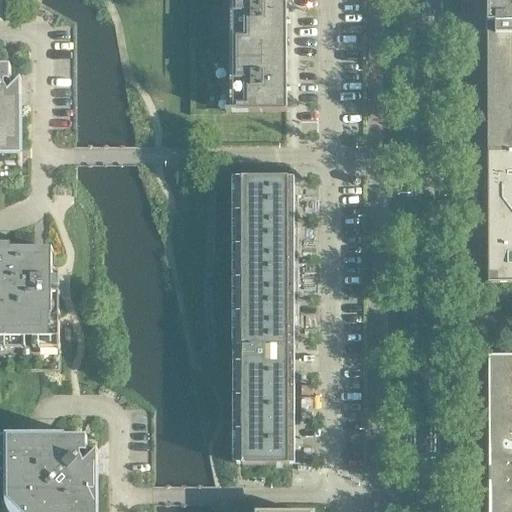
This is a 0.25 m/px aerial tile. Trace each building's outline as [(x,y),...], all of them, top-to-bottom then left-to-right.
[(287,80),(287,24),(290,24),(290,22),(289,23),(289,13),(287,13),(286,0),(226,0),(226,110),(226,113),(287,113),(287,91),(291,91),(291,90),(289,90),(289,80),(287,80)] [(511,0),(487,0),(488,35),(488,150),(511,150),(511,0)] [(0,187),(22,188),(22,107),(21,80),(8,94),(5,88),(5,84),(11,84),(11,68),(0,67),(0,187)] [(511,283),(511,150),(488,150),(488,199),(493,199),(493,208),(488,208),(488,283),(511,283)] [(353,185),(355,186),(356,186),(358,185),(359,184),(360,183),(361,181),(361,180),(360,178),(359,177),(358,176),(356,176),(355,176),(353,177),(352,178),(351,179),(351,181),(351,182),(352,184),(353,185)] [(289,466),(289,179),(289,178),(242,178),(243,466),(289,466)] [(60,350),(60,294),(48,293),(48,289),(60,289),(60,279),(48,279),(48,275),(52,275),(53,250),(0,250),(0,372),(5,373),(37,373),(60,373),(60,357),(60,350)] [(511,386),(511,356),(489,357),(489,386),(511,386)] [(511,414),(511,386),(489,386),(489,414),(511,414)] [(511,442),(511,414),(489,414),(489,442),(511,442)] [(97,511),(98,476),(98,450),(84,464),(84,462),(83,460),(81,457),(81,454),(87,454),(87,437),(49,438),(0,437),(0,511),(97,511)] [(511,470),(511,442),(489,442),(489,458),(489,470),(511,470)] [(511,498),(511,470),(489,470),(489,486),(489,498),(511,498)] [(511,511),(511,498),(489,498),(489,511),(511,511)]
